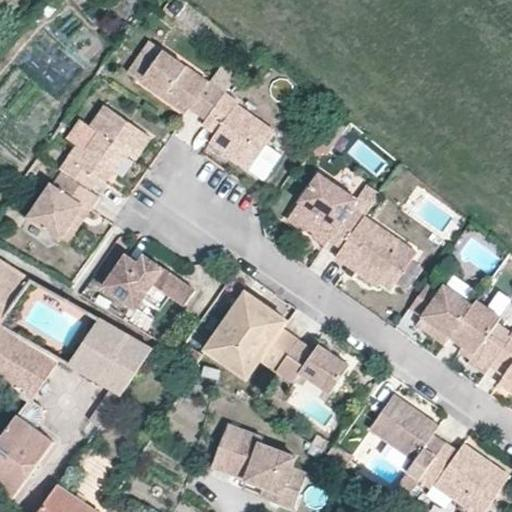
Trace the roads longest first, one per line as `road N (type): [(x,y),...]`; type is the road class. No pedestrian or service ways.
road 1 (residential): [(511,433),(198,216)]
road 2 (residential): [(0,230),(177,344)]
